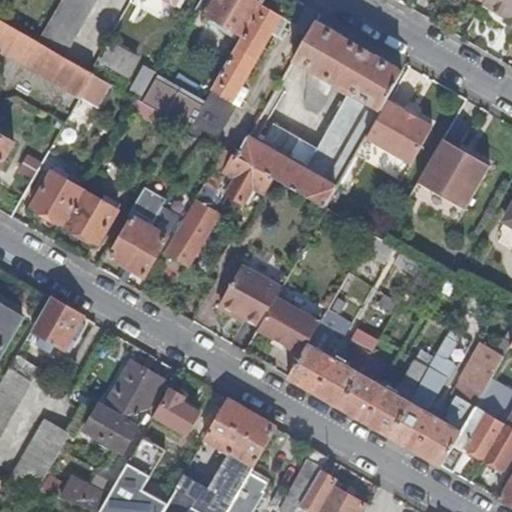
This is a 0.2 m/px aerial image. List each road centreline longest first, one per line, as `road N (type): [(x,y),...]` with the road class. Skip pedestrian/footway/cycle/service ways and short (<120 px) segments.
road 1 (residential): [(470,511),(0,240)]
road 2 (residential): [(344,0),(511,97)]
